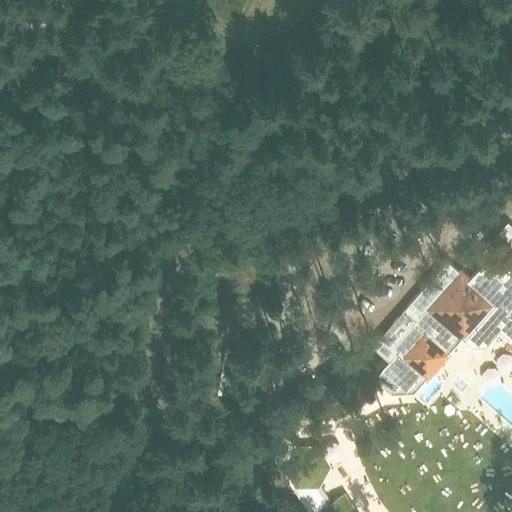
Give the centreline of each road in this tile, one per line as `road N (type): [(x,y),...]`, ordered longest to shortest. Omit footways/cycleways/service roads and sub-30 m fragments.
road 1 (unknown): [(511,92),(468,110),(331,136),(143,195),(108,244),(84,327),(31,403),(14,511)]
road 2 (unclassified): [(109,511),(146,450),(169,261),(192,220),(511,133)]
